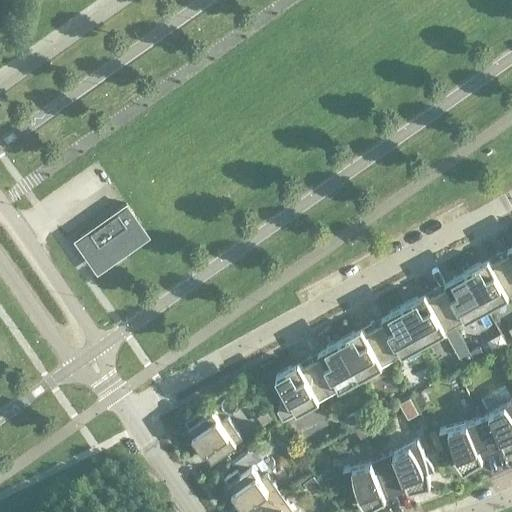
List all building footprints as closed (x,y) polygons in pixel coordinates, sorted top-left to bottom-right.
[(84,232),(78,236),(95,260),(142,227),(125,203),(119,207),(84,232)] [(511,248),(510,250),(511,254),(502,259),(511,277),(511,248)] [(511,277),(502,259),(492,264),(490,261),(482,265),(480,262),(466,269),(487,307),(509,295),(505,289),(511,285),(511,277)] [(487,307),(466,269),(453,277),(455,280),(447,285),(448,288),(439,293),(455,324),(456,324),(453,317),(462,312),(465,319),(487,307)] [(455,324),(439,293),(429,299),(427,295),(419,300),(417,296),(403,304),(424,342),(446,330),(442,323),(451,318),(455,324)] [(424,342),(403,304),(390,311),(391,315),(383,319),(385,323),(375,328),(392,359),(393,358),(389,352),(399,347),(402,353),(424,342)] [(392,359),(375,328),(365,333),(364,330),(356,334),(354,331),(340,338),(361,376),(382,364),(379,358),(388,353),(391,359),(392,359)] [(361,376),(340,338),(326,346),(328,349),(320,354),(322,357),(312,363),(329,393),(330,393),(326,387),(335,382),(339,388),(361,376)] [(463,339),(454,344),(459,355),(469,349),(463,339)] [(480,343),(470,349),(475,358),(485,353),(480,343)] [(329,393),(312,363),(302,368),(300,364),(292,369),(290,365),(276,373),(287,393),(285,394),(284,395),(283,397),(282,398),(282,400),(282,401),(282,402),(282,404),(283,406),(277,409),(283,419),(319,399),(316,392),(325,387),(328,393),(329,393)] [(422,390),(413,394),(418,406),(427,402),(422,390)] [(489,412),(478,416),(494,452),(505,448),(511,446),(511,397),(489,411),(489,412)] [(386,399),(378,403),(381,410),(389,406),(386,399)] [(185,420),(212,458),(243,437),(228,416),(222,421),(213,408),(201,416),(198,411),(185,420)] [(267,408),(259,413),(265,421),(273,416),(267,408)] [(353,411),(343,416),(349,427),(359,421),(353,411)] [(382,411),(368,419),(373,428),(387,421),(382,411)] [(494,452),(478,416),(467,421),(467,420),(440,428),(441,432),(443,437),(445,440),(448,446),(448,447),(448,450),(449,454),(450,458),(451,462),(456,460),(459,464),(463,470),(483,458),(483,457),(494,452)] [(365,422),(355,428),(360,437),(370,431),(365,422)] [(394,451),(383,455),(397,492),(408,487),(408,488),(431,483),(430,476),(429,471),(434,469),(432,465),(430,461),(427,457),(425,455),(424,451),(422,445),(420,441),(418,436),(394,450),(394,451)] [(244,452),(234,459),(243,471),(253,465),(244,452)] [(397,492),(383,455),(372,460),(371,459),(344,466),(345,469),(347,475),(349,479),(351,484),(351,487),(352,492),(352,494),(353,496),(353,497),(354,500),(359,498),(363,505),(366,508),(386,497),(386,496),(397,492)] [(225,477),(249,511),(254,511),(282,493),(268,472),(261,477),(253,465),(243,471),(241,473),(237,468),(225,477)] [(316,477),(304,485),(311,495),(323,487),(316,477)] [(295,511),(282,493),(254,511),(295,511)]
